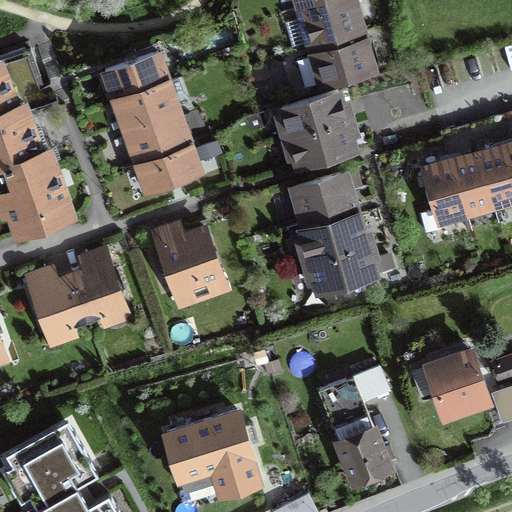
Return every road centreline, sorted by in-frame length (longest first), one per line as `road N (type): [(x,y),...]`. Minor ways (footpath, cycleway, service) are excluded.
road 1 (residential): [(112,228),(368,150),(379,134),(422,122)]
road 2 (residential): [(64,87),(112,228)]
road 3 (residential): [(422,122),(386,0)]
road 4 (residential): [(398,511),(511,468)]
